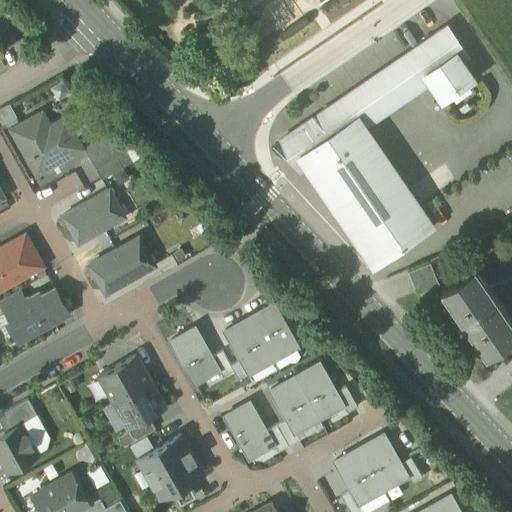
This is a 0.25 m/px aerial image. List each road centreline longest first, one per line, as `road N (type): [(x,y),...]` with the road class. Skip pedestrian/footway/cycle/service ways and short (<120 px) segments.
road 1 (tertiary): [(511,457),(206,135)]
road 2 (residential): [(206,135),(408,0)]
road 3 (residential): [(135,314),(239,495)]
road 4 (tertiary): [(206,135),(99,24)]
road 5 (residential): [(105,332),(35,208)]
road 6 (residential): [(99,24),(0,94)]
road 7 (residential): [(0,391),(105,332)]
